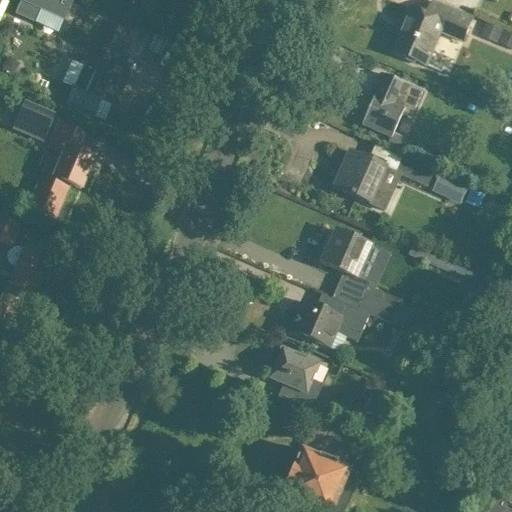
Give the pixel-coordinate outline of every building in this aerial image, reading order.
[(67,0),(21,0),(15,15),(34,23),(39,11),(63,22),(72,2),(67,0)] [(396,55),(406,58),(405,60),(417,65),(418,63),(429,68),(442,34),(464,43),(473,21),(434,5),(429,17),(410,10),(400,35),(403,36),(396,55)] [(480,36),(497,44),(503,31),(485,24),(480,36)] [(499,45),(511,50),(511,35),(504,32),(499,45)] [(72,90),(62,109),(89,120),(97,101),(114,108),(128,77),(113,70),(122,50),(93,37),(81,66),(72,62),(62,84),(74,89),(73,90),(72,90)] [(380,75),(375,88),(374,89),(376,90),(360,127),(390,139),(387,143),(397,148),(401,139),(393,135),(401,116),(410,120),(421,93),(380,75)] [(49,130),(55,116),(43,112),(37,125),(49,130)] [(13,130),(23,135),(32,119),(22,114),(13,130)] [(81,135),(63,127),(60,126),(49,151),(64,157),(55,178),(45,174),(30,207),(54,217),(68,185),(79,190),(93,159),(74,151),(81,135)] [(441,149),(434,162),(454,172),(460,159),(441,149)] [(349,153),(332,190),(361,202),(384,213),(391,198),(376,191),(386,169),(368,161),(349,153)] [(401,157),(393,175),(426,188),(433,171),(401,157)] [(473,193),(468,205),(479,210),(484,197),(473,193)] [(0,327),(7,330),(16,309),(7,305),(13,289),(34,297),(49,260),(30,253),(17,247),(12,248),(22,224),(0,214),(0,246),(9,250),(6,257),(6,262),(8,266),(12,268),(16,269),(9,287),(7,287),(1,302),(0,301),(0,327)] [(319,265),(343,276),(355,282),(359,274),(371,250),(335,232),(319,265)] [(366,289),(357,312),(369,317),(390,326),(400,303),(366,289)] [(357,312),(344,306),(326,298),(321,311),(302,303),(290,333),(328,349),(335,334),(357,343),(369,317),(357,312)] [(400,333),(389,358),(407,366),(417,340),(400,333)] [(282,401),(300,409),(310,413),(322,385),(312,381),(318,367),(282,351),(269,380),(287,388),(282,401)] [(379,382),(371,399),(388,407),(395,390),(379,382)] [(278,502),(297,510),(300,511),(344,511),(359,477),(349,473),(350,472),(342,469),(356,438),(332,428),(319,460),(300,452),(278,502)] [(491,511),(511,511),(511,478),(506,481),(491,511)]
